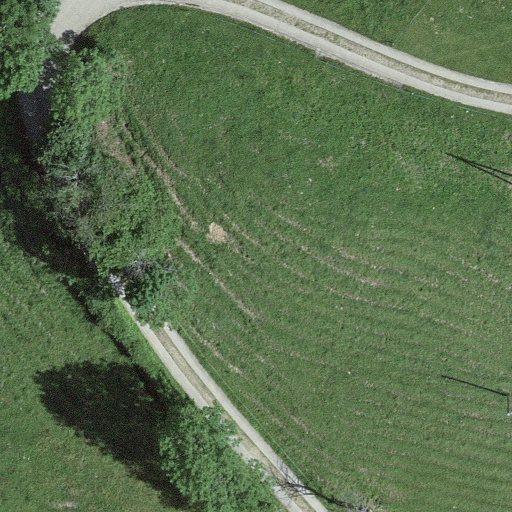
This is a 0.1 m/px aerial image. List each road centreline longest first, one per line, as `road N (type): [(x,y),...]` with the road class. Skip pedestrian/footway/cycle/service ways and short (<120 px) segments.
road 1 (track): [(311,511),(172,355),(76,201),(29,79),(41,35),(86,0)]
road 2 (track): [(211,0),(438,87),(511,100)]
